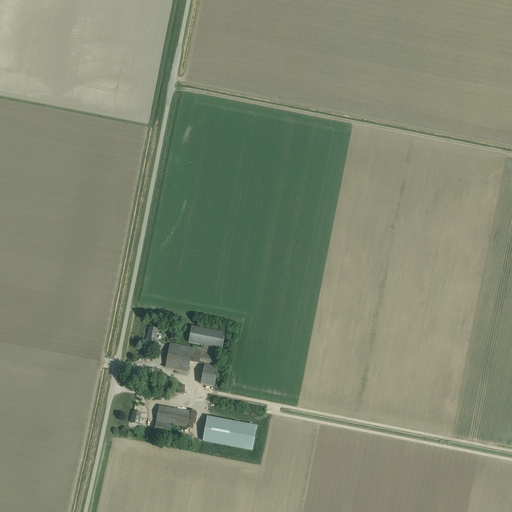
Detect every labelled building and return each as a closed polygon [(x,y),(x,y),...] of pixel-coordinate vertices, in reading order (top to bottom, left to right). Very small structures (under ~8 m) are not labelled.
[(156,341),(158,332),(157,332),(157,329),(149,327),(147,338),(146,344),(156,346),(157,341),(156,341)] [(202,348),(212,350),(213,347),(222,349),(225,333),(191,327),(189,343),(202,345),(202,348)] [(192,348),(170,344),(165,368),(188,372),(190,362),(192,348)] [(192,348),(190,362),(214,366),(217,351),(212,350),(202,348),(193,346),(192,348)] [(204,365),(201,384),(214,387),(218,368),(204,365)] [(159,406),(156,422),(172,425),(187,428),(190,412),(159,406)] [(139,425),(141,413),(133,412),(132,417),(130,423),(139,425)] [(256,427),(207,417),(202,442),(251,452),(256,427)] [(170,435),(172,425),(156,422),(154,432),(170,435)]
